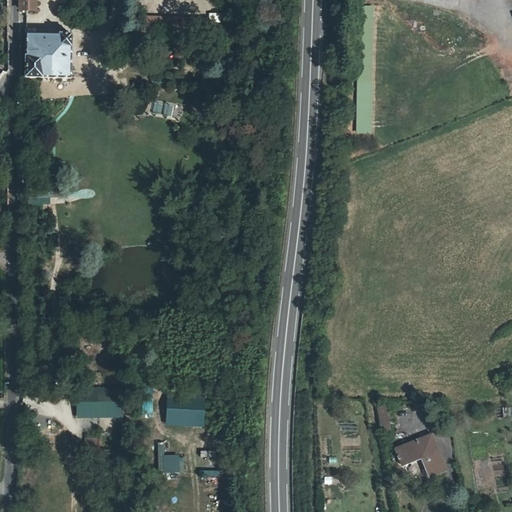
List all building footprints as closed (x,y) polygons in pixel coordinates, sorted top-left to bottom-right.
[(36,0),(19,0),(20,9),(36,9),(36,0)] [(371,83),(372,5),(356,5),(356,83),(371,83)] [(140,30),(173,31),(174,18),(140,17),(140,30)] [(71,33),(25,33),(25,76),(71,76),(71,33)] [(153,103),(154,113),(164,112),(163,102),(153,103)] [(163,116),(172,117),(174,105),(165,103),(163,116)] [(27,191),(27,203),(49,203),(49,191),(27,191)] [(76,388),(76,417),(122,417),(122,388),(76,388)] [(204,395),(165,395),(165,425),(204,425),(204,395)] [(142,414),(151,414),(150,401),(141,402),(142,414)] [(387,404),(377,405),(378,429),(388,428),(387,404)] [(511,412),(511,407),(502,408),(503,416),(511,414),(511,412)] [(399,450),(404,463),(425,456),(433,475),(447,469),(434,437),(399,450)] [(157,442),(157,472),(182,472),(182,454),(164,455),(164,442),(157,442)]
